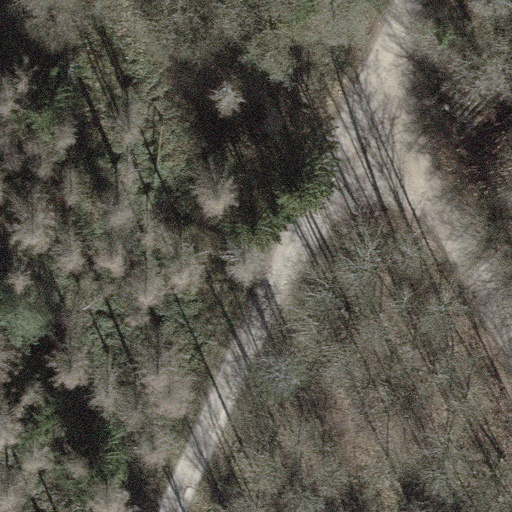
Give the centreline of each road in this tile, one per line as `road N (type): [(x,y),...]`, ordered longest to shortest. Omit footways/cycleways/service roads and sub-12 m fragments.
road 1 (track): [(178,511),(374,98)]
road 2 (track): [(374,98),(511,336)]
